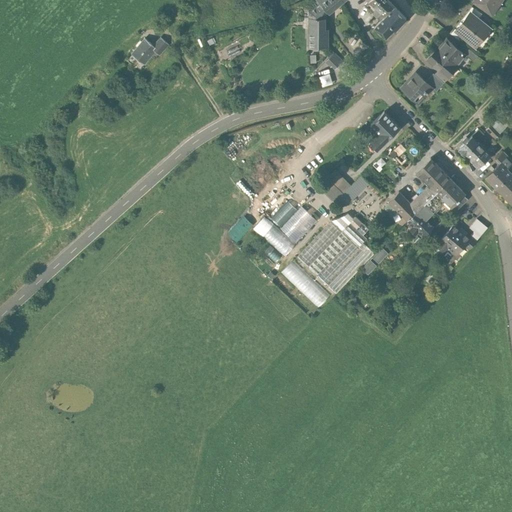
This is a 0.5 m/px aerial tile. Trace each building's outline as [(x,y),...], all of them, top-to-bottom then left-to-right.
[(328,14),(343,1),(342,0),(316,0),(320,4),(328,14)] [(370,0),(368,2),(384,18),(394,8),(386,0),(370,0)] [(502,0),(473,0),(472,2),(492,15),(502,0)] [(324,18),(328,14),(320,4),(309,14),(309,19),(324,18)] [(172,17),(180,11),(176,6),(168,11),(172,17)] [(406,19),(394,8),(384,18),(374,28),(386,40),(406,19)] [(473,8),(470,12),(481,20),(484,16),(473,8)] [(481,20),(470,12),(454,32),(475,49),(491,28),(481,20)] [(324,30),(324,18),(309,19),(309,47),(328,47),(328,30),(324,30)] [(154,45),(143,37),(131,54),(145,64),(155,51),(160,54),(168,43),(159,37),(154,45)] [(446,38),(435,51),(454,68),(465,55),(458,49),(446,38)] [(462,44),(458,49),(465,55),(469,50),(462,44)] [(456,70),(454,68),(435,51),(426,61),(438,71),(447,79),(456,70)] [(342,61),(334,53),(325,62),(333,70),(342,61)] [(438,71),(434,75),(444,83),(447,79),(438,71)] [(426,81),(415,72),(400,88),(419,105),(432,89),(434,88),(426,81)] [(436,93),(444,83),(434,75),(433,73),(426,81),(434,88),(432,89),(436,93)] [(371,146),(375,150),(399,127),(384,112),(371,124),(382,135),(371,146)] [(496,120),(486,130),(494,139),(505,128),(496,120)] [(490,155),(477,142),(484,135),(478,129),(458,149),(477,168),(490,155)] [(495,159),(499,163),(500,163),(507,169),(511,164),(511,160),(503,152),(495,159)] [(416,172),(428,184),(435,192),(449,177),(430,158),(416,172)] [(485,177),(496,189),(511,174),(507,169),(500,163),(499,163),(485,177)] [(369,184),(361,176),(350,186),(334,170),(326,178),(329,180),(321,188),(341,209),(348,201),(350,203),(369,184)] [(511,174),(496,189),(511,205),(511,174)] [(449,177),(435,192),(444,200),(451,207),(463,195),(465,193),(449,177)] [(428,184),(409,203),(411,216),(435,192),(428,184)] [(407,220),(411,216),(409,203),(399,192),(389,201),(407,220)] [(435,192),(411,216),(417,222),(422,217),(425,219),(444,200),(435,192)] [(467,198),(463,195),(451,207),(454,211),(467,198)] [(295,243),(316,221),(301,207),(281,229),(295,243)] [(383,218),(377,212),(366,222),(372,228),(383,218)] [(239,240),(257,224),(247,213),(230,230),(239,240)] [(340,218),(331,221),(342,231),(353,219),(348,214),(340,218)] [(432,227),(425,219),(422,217),(417,222),(411,216),(407,220),(412,225),(409,229),(414,234),(415,233),(418,231),(423,236),(429,230),(432,227)] [(356,217),(353,219),(342,231),(358,247),(366,239),(362,235),(368,229),(356,217)] [(478,217),(472,227),(477,230),(474,235),(481,239),(490,225),(478,217)] [(342,231),(331,221),(298,256),(328,285),(361,250),(358,247),(342,231)] [(469,250),(475,242),(455,224),(436,246),(444,253),(447,250),(455,257),(464,246),(469,250)] [(295,245),(273,225),(263,236),(284,256),(295,245)] [(429,230),(423,236),(418,231),(415,233),(424,242),(432,233),(429,230)] [(387,254),(382,248),(372,259),(378,264),(387,254)] [(336,293),(372,256),(365,250),(329,287),(336,293)] [(329,296),(293,261),(282,272),(318,307),(329,296)] [(369,261),(361,269),(368,275),(376,266),(369,261)] [(372,296),(360,308),(364,310),(375,298),(372,296)]
